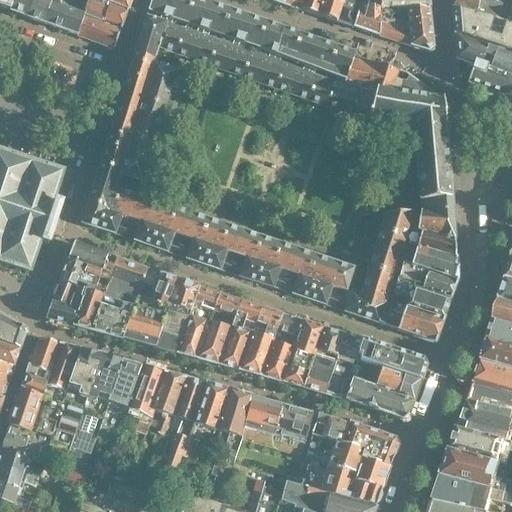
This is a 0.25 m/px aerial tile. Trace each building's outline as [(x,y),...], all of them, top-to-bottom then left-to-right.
[(0,0),(0,9),(10,13),(15,0),(0,0)] [(15,0),(10,13),(27,19),(33,0),(15,0)] [(33,0),(27,19),(42,25),(51,4),(52,0),(33,0)] [(67,0),(60,0),(58,7),(84,17),(84,18),(120,31),(127,12),(107,4),(108,3),(98,0),(88,0),(86,6),(67,0)] [(109,0),(108,3),(107,4),(127,12),(131,0),(108,0),(109,0)] [(151,0),(148,12),(163,17),(169,0),(151,0)] [(169,0),(163,17),(180,23),(188,0),(169,0)] [(208,3),(197,0),(188,0),(180,23),(198,29),(208,3)] [(267,0),(267,2),(290,8),(292,0),(267,0)] [(292,0),(290,8),(300,11),(303,0),(292,0)] [(303,0),(300,11),(319,17),(323,0),(303,0)] [(323,0),(319,17),(337,23),(344,0),(323,0)] [(344,0),(337,23),(352,28),(361,0),(344,0)] [(361,0),(352,28),(378,37),(380,19),(380,9),(379,0),(361,0)] [(379,0),(380,9),(391,9),(405,10),(427,10),(425,0),(379,0)] [(481,0),(451,0),(453,9),(476,15),(481,0)] [(493,21),(509,27),(511,28),(511,8),(510,8),(489,0),(481,0),(476,15),(493,21)] [(226,9),(208,3),(198,29),(216,35),(226,9)] [(42,25),(77,37),(84,18),(84,17),(58,7),(51,4),(42,25)] [(226,9),(216,35),(233,41),(243,15),(230,10),(226,9)] [(380,19),(378,37),(409,46),(407,25),(389,23),(391,9),(380,9),(380,19)] [(476,15),(453,9),(455,36),(511,54),(511,28),(509,27),(493,21),(476,15)] [(427,10),(405,10),(407,25),(409,46),(428,52),(432,49),(433,48),(427,10)] [(243,15),(233,41),(249,46),(259,21),(243,15)] [(113,49),(120,31),(84,18),(77,37),(113,49)] [(138,39),(135,50),(157,57),(161,42),(166,25),(167,23),(151,19),(151,20),(145,18),(138,39)] [(249,46),(268,53),(278,27),(259,21),(249,46)] [(189,33),(166,25),(161,42),(163,43),(162,50),(180,56),(189,33)] [(278,27),(268,53),(271,54),(286,60),(296,34),(278,27)] [(204,38),(189,33),(180,56),(195,61),(204,38)] [(316,41),(296,34),(286,60),(305,67),(316,41)] [(473,65),(488,70),(511,79),(511,54),(455,36),(457,59),(473,65)] [(220,43),(204,38),(195,61),(210,66),(220,43)] [(334,47),(316,41),(305,67),(324,74),(334,47)] [(235,49),(220,43),(210,66),(226,72),(235,49)] [(324,74),(345,82),(346,82),(349,71),(350,71),(353,58),(355,55),(334,47),(324,74)] [(252,54),(235,49),(226,72),(243,78),(252,54)] [(159,57),(157,57),(135,50),(128,73),(151,81),(157,64),(159,57)] [(271,61),(252,54),(243,78),(261,84),(271,61)] [(345,82),(343,85),(342,87),(359,91),(363,92),(367,93),(369,87),(376,65),(373,64),(353,58),(350,71),(349,71),(346,82),(345,82)] [(289,67),(271,61),(261,84),(279,91),(289,67)] [(157,64),(151,81),(173,88),(178,72),(157,64)] [(399,72),(376,65),(369,87),(377,90),(392,92),(399,72)] [(471,73),(467,84),(511,101),(511,79),(488,70),(473,65),(471,73)] [(304,71),(289,67),(279,91),(293,96),(304,71)] [(327,79),(304,71),(293,96),(317,104),(327,79)] [(140,117),(146,97),(151,81),(128,73),(127,74),(120,97),(116,110),(140,117)] [(343,85),(327,79),(317,104),(334,110),(343,85)] [(151,81),(146,97),(168,104),(173,88),(151,81)] [(342,87),(334,110),(354,114),(359,91),(342,87)] [(370,117),(370,119),(369,120),(405,128),(412,129),(417,192),(418,202),(420,202),(451,201),(451,199),(452,199),(452,196),(451,196),(450,193),(445,129),(442,100),(442,99),(392,92),(377,90),(369,87),(367,93),(363,92),(359,91),(354,114),(370,117)] [(146,97),(140,117),(161,125),(168,104),(146,97)] [(110,129),(133,136),(140,117),(116,110),(110,129)] [(140,117),(133,136),(156,144),(161,125),(140,117)] [(105,146),(128,153),(133,136),(110,129),(105,146)] [(128,153),(150,161),(156,144),(133,136),(128,153)] [(105,150),(94,183),(112,189),(116,190),(120,176),(128,153),(105,146),(104,150),(105,150)] [(128,153),(120,176),(143,184),(150,161),(128,153)] [(0,263),(25,272),(24,275),(28,276),(29,273),(32,274),(34,270),(30,269),(39,244),(44,245),(43,249),(46,250),(47,246),(48,247),(49,243),(52,234),(53,235),(54,232),(52,232),(55,222),(57,222),(58,220),(56,219),(59,211),(61,208),(60,208),(61,204),(58,203),(57,206),(52,205),(60,180),(64,181),(65,177),(61,176),(62,172),(58,171),(57,174),(32,166),(33,163),(30,162),(29,165),(0,155),(0,263)] [(106,209),(112,189),(94,183),(88,204),(106,209)] [(133,219),(141,197),(116,190),(112,189),(106,209),(129,218),(133,219)] [(133,219),(152,225),(160,203),(141,197),(133,219)] [(420,213),(419,214),(414,213),(411,223),(419,224),(418,232),(421,233),(454,241),(452,210),(453,210),(453,209),(453,207),(452,207),(451,201),(420,202),(420,213)] [(160,228),(170,230),(177,209),(160,203),(152,225),(160,228)] [(106,209),(88,204),(81,225),(98,230),(106,209)] [(129,218),(106,209),(98,230),(115,236),(115,235),(119,224),(126,226),(129,218)] [(185,236),(187,236),(194,215),(177,209),(170,230),(185,236)] [(414,213),(384,215),(380,230),(407,236),(414,213)] [(187,236),(204,242),(211,220),(194,215),(187,236)] [(152,249),(160,228),(152,225),(133,219),(129,218),(126,226),(119,224),(115,235),(134,241),(134,243),(152,249)] [(211,244),(221,247),(228,226),(211,220),(204,242),(211,244)] [(221,247),(238,253),(246,232),(228,226),(221,247)] [(178,257),(185,236),(170,230),(160,228),(152,249),(168,254),(168,253),(178,257)] [(407,236),(380,230),(374,248),(400,256),(407,236)] [(238,253),(256,259),(263,238),(246,232),(238,253)] [(421,233),(416,250),(455,262),(455,261),(454,261),(454,247),(454,241),(421,233)] [(203,266),(211,244),(204,242),(187,236),(185,236),(178,257),(187,260),(187,261),(203,266)] [(265,262),(273,264),(280,244),(263,238),(256,259),(265,262)] [(230,274),(238,253),(221,247),(211,244),(203,266),(219,272),(220,271),(230,274)] [(273,264),(290,270),(297,249),(280,244),(273,264)] [(75,245),(68,262),(84,268),(101,274),(111,277),(113,267),(105,264),(107,257),(75,245)] [(394,274),(400,256),(374,248),(369,266),(394,274)] [(308,276),(316,256),(297,249),(290,270),(308,276)] [(416,250),(411,267),(411,269),(455,284),(456,283),(457,283),(456,282),(455,282),(455,276),(455,269),(454,264),(455,262),(416,250)] [(239,279),(257,284),(265,262),(256,259),(238,253),(230,274),(239,278),(239,279)] [(334,262),(316,256),(308,276),(317,279),(327,282),(334,262)] [(113,267),(111,279),(104,298),(121,304),(124,294),(137,299),(140,291),(141,290),(148,271),(115,260),(113,267)] [(68,262),(60,283),(76,288),(84,268),(68,262)] [(290,270),(273,264),(265,262),(257,284),(282,292),(290,270)] [(343,287),(351,268),(334,262),(327,282),(343,287)] [(412,289),(421,292),(449,302),(455,284),(411,269),(402,265),(397,285),(412,289)] [(394,274),(369,266),(362,286),(371,289),(372,286),(389,292),(394,274)] [(308,276),(290,270),(282,292),(292,296),(292,295),(309,301),(317,279),(308,276)] [(140,291),(137,299),(150,304),(167,310),(168,306),(177,281),(161,276),(148,271),(141,290),(140,291)] [(309,301),(337,310),(345,289),(345,288),(343,287),(327,282),(317,279),(309,301)] [(177,281),(168,306),(190,313),(192,306),(198,291),(199,288),(177,281)] [(511,282),(509,281),(502,303),(511,306),(511,282)] [(60,283),(52,304),(69,308),(76,288),(60,283)] [(394,306),(405,310),(443,322),(443,321),(443,319),(449,302),(421,292),(412,289),(397,285),(392,301),(395,303),(394,306)] [(371,289),(362,286),(360,291),(369,294),(361,319),(378,324),(381,315),(382,316),(386,305),(386,304),(389,292),(372,286),(371,289)] [(198,291),(192,306),(216,314),(222,296),(199,288),(198,291)] [(337,310),(361,319),(369,294),(360,291),(360,294),(345,289),(337,310)] [(78,311),(73,327),(91,332),(100,308),(103,298),(95,295),(85,291),(78,311)] [(222,296),(216,314),(233,321),(235,314),(240,302),(222,296)] [(240,302),(235,314),(247,317),(245,323),(256,326),(261,309),(240,302)] [(100,308),(91,332),(122,340),(130,318),(131,313),(102,303),(100,308)] [(496,324),(511,328),(511,306),(502,303),(496,324)] [(78,311),(69,308),(52,304),(46,320),(73,327),(78,311)] [(130,318),(122,340),(155,349),(166,318),(133,308),(130,318)] [(261,309),(256,326),(266,330),(267,327),(277,331),(282,316),(261,309)] [(381,315),(378,324),(378,325),(379,324),(397,331),(409,335),(409,336),(411,336),(430,342),(429,343),(431,344),(432,342),(437,339),(443,322),(405,310),(400,323),(388,319),(382,316),(381,315)] [(166,318),(155,349),(176,355),(188,318),(167,312),(166,318)] [(277,331),(276,333),(274,342),(276,342),(279,338),(282,338),(283,335),(296,339),(302,323),(282,316),(277,331)] [(0,343),(20,349),(25,336),(18,327),(11,324),(10,324),(1,319),(0,318),(0,343)] [(188,318),(176,355),(196,360),(208,324),(188,318)] [(234,321),(231,329),(218,366),(239,372),(252,334),(242,331),(245,324),(234,321)] [(208,324),(196,360),(218,366),(231,329),(208,323),(208,324)] [(296,339),(281,383),(303,390),(313,360),(314,360),(317,353),(324,330),(302,323),(296,339)] [(491,342),(490,342),(511,348),(511,328),(496,324),(495,325),(496,326),(492,340),(491,339),(490,341),(491,342)] [(324,330),(317,353),(337,359),(345,336),(324,330)] [(252,334),(239,372),(261,378),(273,344),(274,342),(275,335),(265,331),(263,338),(252,334)] [(273,344),(261,378),(281,383),(296,339),(283,335),(282,338),(279,338),(276,342),(274,342),(273,344)] [(345,337),(340,351),(360,357),(358,363),(381,370),(420,384),(422,380),(421,380),(424,371),(425,371),(425,368),(422,361),(420,361),(409,358),(409,357),(362,342),(345,337)] [(39,341),(26,376),(47,384),(60,347),(39,341)] [(511,348),(490,342),(483,364),(511,372),(511,348)] [(0,364),(14,368),(20,349),(0,343),(0,364)] [(60,347),(47,384),(46,387),(43,399),(43,402),(44,403),(41,417),(36,434),(51,439),(65,393),(66,393),(68,387),(80,352),(60,347)] [(352,381),(375,389),(397,397),(397,398),(413,404),(414,404),(414,403),(413,403),(420,384),(381,370),(358,363),(360,357),(340,351),(337,359),(335,366),(325,396),(340,400),(341,400),(345,401),(352,381)] [(68,387),(66,393),(49,448),(68,453),(70,450),(88,401),(104,358),(80,352),(68,387)] [(104,358),(88,401),(70,450),(90,456),(96,438),(109,399),(109,400),(122,363),(104,358)] [(313,360),(303,390),(325,396),(335,366),(314,360),(313,360)] [(109,400),(109,399),(96,438),(114,440),(126,410),(141,368),(122,363),(109,400)] [(0,380),(8,384),(14,368),(0,364),(0,380)] [(476,384),(481,386),(511,394),(511,372),(483,364),(476,384)] [(141,368),(126,410),(141,416),(135,432),(144,436),(151,420),(152,421),(153,412),(151,411),(165,375),(141,368)] [(151,411),(153,412),(162,415),(154,435),(163,438),(171,418),(172,418),(186,380),(165,375),(151,411)] [(26,376),(21,390),(40,397),(43,399),(46,387),(47,384),(26,376)] [(0,400),(2,401),(8,384),(0,380),(0,400)] [(186,380),(172,418),(181,421),(176,435),(175,435),(156,488),(168,491),(181,458),(188,439),(193,426),(193,425),(207,385),(186,380)] [(352,381),(345,401),(388,416),(387,417),(389,418),(389,417),(400,420),(400,421),(402,421),(403,421),(408,418),(409,416),(409,415),(413,404),(397,398),(397,397),(375,389),(352,381)] [(188,439),(181,458),(191,461),(203,429),(218,433),(232,393),(207,385),(193,425),(193,426),(188,439)] [(511,414),(511,397),(475,387),(470,405),(511,414)] [(21,390),(15,408),(41,417),(44,403),(43,402),(43,399),(40,397),(21,390)] [(214,450),(218,451),(211,476),(215,477),(211,491),(204,488),(201,501),(218,506),(223,489),(225,489),(227,482),(236,456),(240,440),(243,430),(252,398),(232,393),(218,433),(219,434),(214,450)] [(252,398),(243,430),(273,439),(283,407),(252,398)] [(511,414),(470,405),(460,431),(506,443),(510,444),(511,435),(511,414)] [(283,407),(273,439),(304,447),(312,418),(313,415),(283,407)] [(9,425),(11,426),(8,435),(27,441),(40,445),(48,447),(51,439),(36,434),(41,417),(15,408),(9,425)] [(319,445),(321,441),(334,444),(344,447),(350,427),(327,419),(318,417),(312,438),(310,443),(319,445)] [(334,444),(333,451),(389,469),(393,458),(393,459),(394,457),(393,457),(397,448),(397,449),(398,448),(397,447),(395,442),(395,441),(393,441),(393,442),(384,438),(385,438),(350,427),(344,447),(334,444)] [(460,431),(453,452),(500,465),(511,468),(511,444),(506,443),(460,431)] [(6,434),(1,450),(32,460),(43,462),(44,458),(48,447),(40,445),(37,456),(24,452),(27,441),(8,435),(6,434)] [(310,443),(310,468),(382,491),(388,470),(389,470),(389,469),(333,451),(334,444),(321,441),(319,445),(310,443)] [(1,450),(0,452),(0,467),(26,476),(38,479),(40,472),(29,468),(32,460),(1,450)] [(453,454),(444,479),(449,481),(511,496),(511,468),(500,465),(453,452),(452,454),(453,454)] [(0,467),(0,484),(21,491),(23,484),(34,488),(37,480),(26,476),(0,467)] [(128,473),(107,467),(103,478),(124,483),(128,473)] [(92,476),(63,468),(59,481),(87,489),(92,476)] [(375,508),(382,491),(310,468),(301,489),(310,492),(308,499),(329,507),(335,493),(375,508)] [(267,476),(252,472),(250,479),(257,481),(265,483),(267,476)] [(178,492),(187,493),(193,485),(189,476),(179,475),(174,483),(178,492)] [(444,479),(436,504),(474,511),(475,511),(480,511),(511,511),(511,496),(449,481),(444,479)] [(264,484),(257,481),(255,488),(251,501),(258,502),(260,495),(264,484)] [(148,504),(151,493),(110,483),(107,494),(148,504)] [(0,484),(0,501),(16,507),(27,511),(29,504),(18,499),(21,491),(0,484)] [(263,489),(260,495),(293,508),(293,510),(299,511),(373,511),(375,508),(335,493),(329,507),(308,499),(310,492),(301,489),(285,484),(282,494),(263,489)] [(299,511),(293,510),(293,508),(260,495),(255,511),(299,511)] [(217,511),(219,507),(195,501),(191,511),(217,511)]
